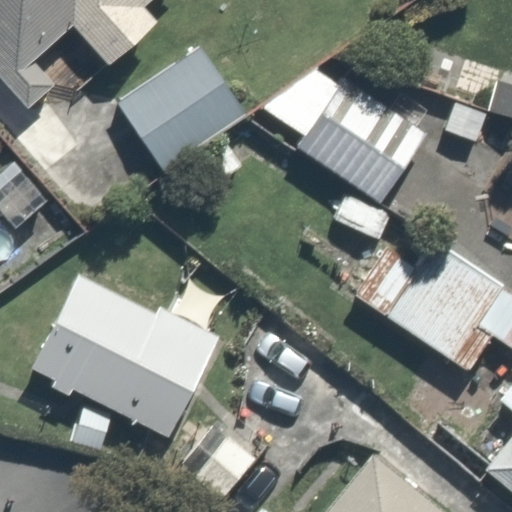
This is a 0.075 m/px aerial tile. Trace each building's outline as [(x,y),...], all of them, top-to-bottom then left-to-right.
[(0,0),(0,90),(14,107),(39,85),(49,77),(25,50),(53,26),(87,64),(145,14),(133,0),(0,0)] [(235,156),(212,125),(243,101),(190,31),(95,104),(147,172),(179,148),(204,180),(235,156)] [(371,202),(421,134),(335,70),(326,83),(297,62),(242,107),(371,202)] [(14,107),(0,119),(0,124),(41,172),(82,136),(39,85),(14,107)] [(511,185),(502,202),(511,207),(511,185)] [(511,349),(511,359),(482,396),(507,416),(463,469),(511,509),(511,287),(429,220),(399,257),(375,238),(335,287),(453,369),(486,329),(511,349)] [(206,339),(55,262),(3,364),(155,441),(206,339)] [(216,424),(178,460),(211,495),(249,458),(216,424)] [(438,511),(363,444),(302,511),(274,511),(259,498),(246,511),(438,511)] [(205,511),(183,490),(162,511),(205,511)]
